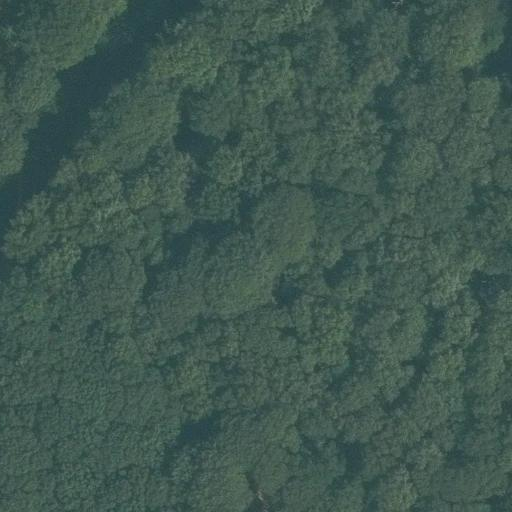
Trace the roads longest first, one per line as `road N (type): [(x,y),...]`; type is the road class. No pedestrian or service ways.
road 1 (track): [(12,263),(83,288),(176,366),(197,409),(198,511)]
road 2 (track): [(28,0),(18,47),(12,232)]
